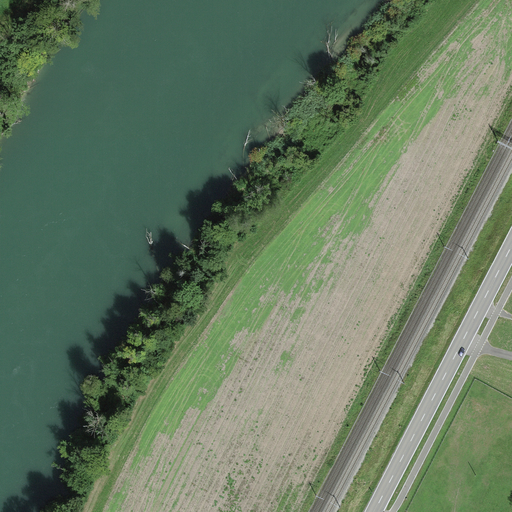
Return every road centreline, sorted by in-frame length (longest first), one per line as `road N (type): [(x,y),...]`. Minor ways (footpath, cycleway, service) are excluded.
road 1 (primary): [(374,511),(511,244)]
road 2 (track): [(390,511),(497,310)]
